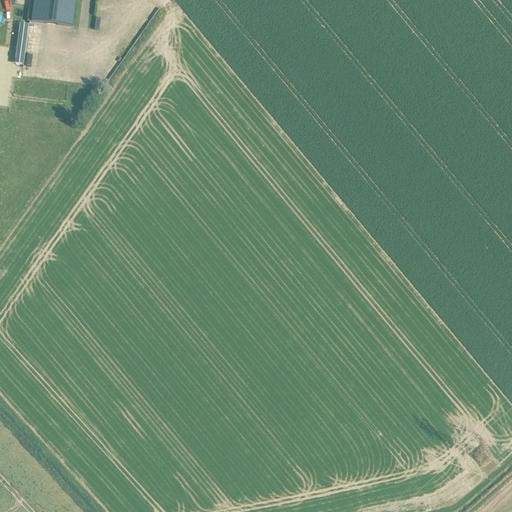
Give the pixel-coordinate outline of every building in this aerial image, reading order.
[(73,27),(75,0),(34,0),(31,22),(73,27)] [(19,23),(18,42),(27,42),(28,24),(19,23)] [(49,47),(41,46),(39,55),(48,57),(49,47)] [(56,73),(53,85),(59,87),(62,74),(56,73)] [(79,80),(77,92),(86,94),(89,82),(79,80)] [(93,97),(97,99),(106,87),(102,84),(93,97)]
